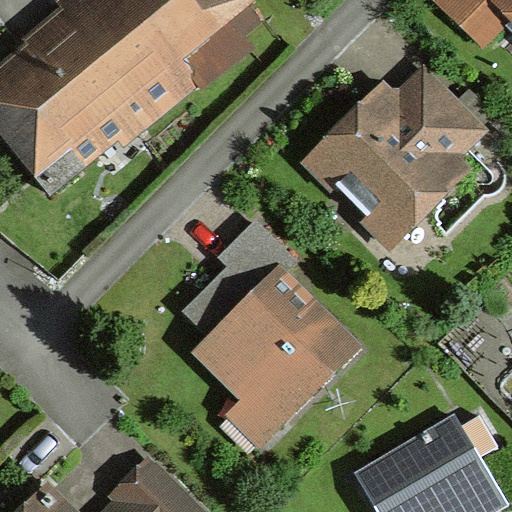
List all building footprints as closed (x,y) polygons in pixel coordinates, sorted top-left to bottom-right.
[(253,21),(236,0),(101,0),(0,82),(0,141),(44,196),(75,170),(71,166),(122,124),(129,131),(188,83),(192,88),(245,47),(236,35),(253,21)] [(463,32),(493,1),(511,19),(511,0),(443,0),(437,6),(463,32)] [(361,218),(362,217),(384,240),(452,172),(444,164),(476,132),(431,88),(399,120),(377,97),(309,164),(361,218)] [(243,400),(250,393),(277,420),(347,350),(273,277),(287,263),(250,225),(216,259),(236,280),(226,291),(214,279),(180,313),(207,341),(195,352),(243,400)] [(351,476),(372,511),(491,511),(500,507),(448,418),(351,476)] [(118,511),(59,511),(42,494),(24,511),(189,511),(144,467),(112,499),(122,509),(118,511)]
